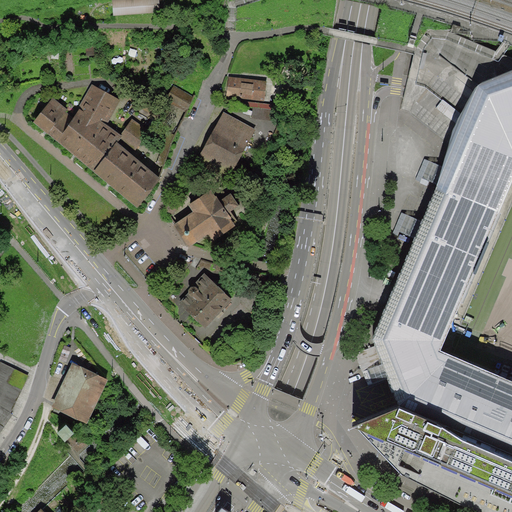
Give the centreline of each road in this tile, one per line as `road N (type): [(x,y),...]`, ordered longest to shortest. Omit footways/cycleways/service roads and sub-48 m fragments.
road 1 (secondary): [(229,511),(292,393),(323,298),(361,2)]
road 2 (secondary): [(330,345),(351,268),(366,145),(361,2)]
road 3 (secondary): [(361,2),(327,107),(289,316)]
road 4 (unclassified): [(0,454),(31,405),(67,304),(81,295),(120,296)]
road 5 (residential): [(146,224),(237,35)]
road 6 (primary): [(93,263),(0,154)]
